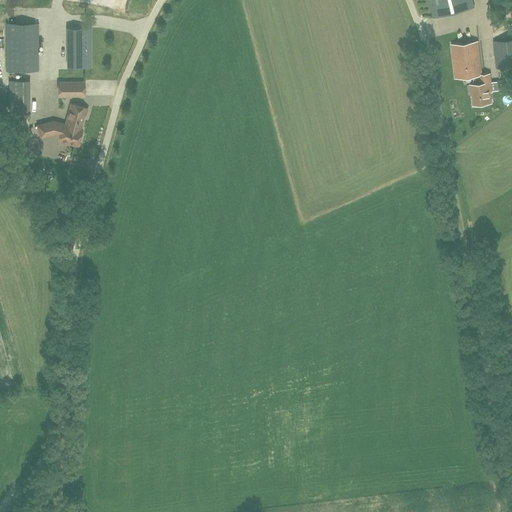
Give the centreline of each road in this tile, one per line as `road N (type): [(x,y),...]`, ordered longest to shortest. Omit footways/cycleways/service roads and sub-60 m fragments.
road 1 (unclassified): [(62,511),(76,251),(120,89),(163,0)]
road 2 (track): [(511,509),(437,100)]
road 3 (track): [(76,251),(0,149)]
